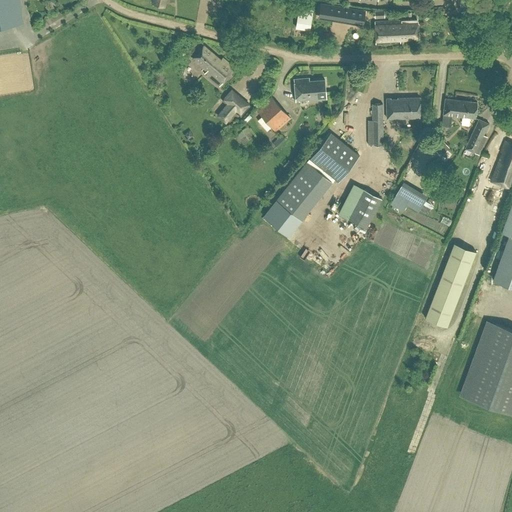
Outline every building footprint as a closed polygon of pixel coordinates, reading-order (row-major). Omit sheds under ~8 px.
[(0,0),(0,25),(23,22),(19,0),(0,0)] [(321,5),(319,16),(362,23),(364,12),(365,12),(365,11),(320,4),(321,5)] [(299,13),(296,27),(309,29),(311,15),(299,13)] [(376,44),(400,42),(399,40),(417,39),(416,18),(374,21),(376,44)] [(219,58),(203,45),(192,58),(206,70),(204,73),(218,85),(233,67),(220,56),(219,58)] [(311,80),(310,77),(294,79),(296,100),(325,97),(324,79),(311,80)] [(231,88),(222,99),(226,103),(228,104),(237,93),(231,88)] [(275,131),(290,118),(271,96),(256,110),(275,131)] [(386,118),(419,117),(419,97),(386,97),(386,118)] [(475,118),(477,102),(445,98),(443,114),(475,118)] [(436,100),(420,101),(420,118),(436,117),(436,100)] [(228,104),(226,103),(216,115),(226,123),(236,111),(228,104)] [(367,144),(383,144),(382,103),(371,103),(372,120),(367,120),(367,144)] [(479,153),(486,136),(483,135),(489,123),(478,118),(465,148),(479,153)] [(338,180),(359,154),(330,131),(308,157),(324,170),(338,180)] [(281,134),(272,142),(277,147),(286,139),(281,134)] [(432,146),(440,155),(448,148),(441,139),(432,146)] [(511,143),(505,141),(500,151),(502,152),(491,181),(510,188),(511,181),(511,143)] [(485,168),(478,165),(471,181),(478,183),(485,168)] [(366,228),(381,197),(353,183),(338,213),(366,228)] [(401,184),(390,203),(402,210),(405,204),(417,211),(425,198),(401,184)] [(462,196),(465,190),(457,187),(455,193),(462,196)] [(288,236),(301,220),(276,200),(263,216),(288,236)] [(490,200),(485,212),(493,215),(497,204),(490,200)] [(511,201),(501,231),(509,234),(493,279),(511,286),(511,201)] [(508,204),(500,201),(494,218),(501,221),(508,204)] [(323,237),(330,243),(335,237),(328,231),(323,237)] [(316,245),(321,238),(317,235),(311,242),(316,245)] [(448,240),(424,317),(447,324),(471,247),(448,240)] [(511,413),(511,328),(506,326),(479,402),(511,413)]
